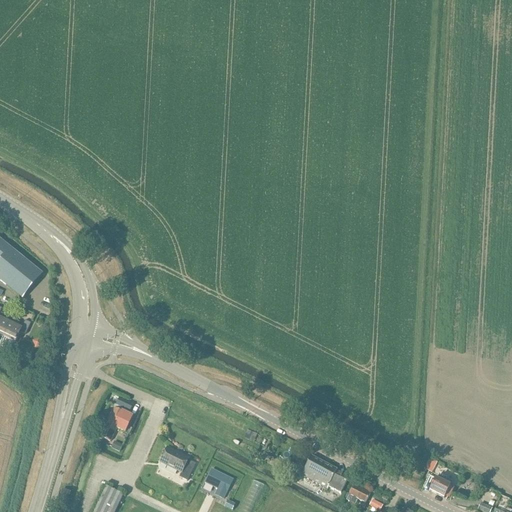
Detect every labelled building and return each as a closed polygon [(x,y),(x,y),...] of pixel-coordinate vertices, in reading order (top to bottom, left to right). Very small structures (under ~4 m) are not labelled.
[(0,282),(21,300),(42,275),(0,240),(0,282)] [(0,309),(0,338),(2,339),(12,319),(0,314),(2,311),(0,309)] [(2,339),(0,343),(0,349),(7,353),(12,344),(14,345),(20,333),(26,336),(31,324),(25,321),(21,330),(18,328),(17,328),(19,324),(19,322),(12,319),(2,339)] [(22,360),(17,372),(24,375),(29,363),(22,360)] [(122,399),(119,406),(126,409),(129,402),(122,399)] [(114,409),(107,424),(110,426),(115,428),(116,429),(117,429),(121,431),(122,431),(125,433),(132,418),(129,416),(114,409)] [(107,424),(100,438),(110,443),(117,429),(116,429),(115,428),(110,426),(107,424)] [(120,453),(123,446),(114,442),(111,449),(120,453)] [(167,448),(160,464),(180,474),(178,478),(187,482),(195,465),(188,461),(189,459),(167,448)] [(265,455),(262,461),(273,467),(278,469),(281,463),(276,461),(265,455)] [(341,495),(349,480),(336,473),(337,471),(311,458),(301,477),(327,491),(328,488),(341,495)] [(432,460),(426,471),(431,474),(437,463),(432,460)] [(212,471),(205,485),(218,491),(215,497),(224,502),(234,482),(212,471)] [(447,498),(450,492),(452,489),(429,477),(426,482),(432,485),(428,492),(444,499),(445,497),(447,498)] [(253,480),(237,511),(252,511),(265,486),(253,480)] [(115,511),(123,496),(106,488),(93,511),(115,511)] [(370,496),(353,488),(349,496),(347,495),(344,500),(349,503),(347,507),(346,509),(351,511),(357,500),(365,504),(370,496)] [(67,502),(70,494),(63,491),(60,500),(67,502)] [(372,500),(369,507),(378,511),(379,511),(383,506),(372,500)] [(228,503),(225,509),(231,511),(232,511),(236,506),(228,503)] [(480,503),(477,510),(480,511),(490,511),(492,509),(480,503)]
